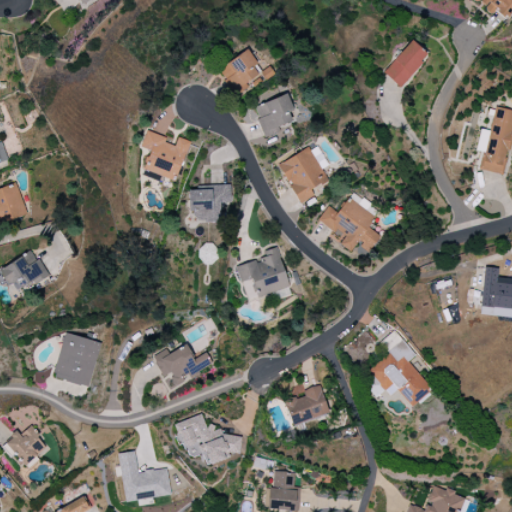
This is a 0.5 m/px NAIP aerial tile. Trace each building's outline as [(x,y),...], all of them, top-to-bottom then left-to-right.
[(511,10),(511,0),(474,0),(491,14),(493,11),(505,20),(511,10)] [(427,56),(410,41),(382,72),(398,87),(427,56)] [(261,72),(245,50),(216,70),(235,96),(247,88),(244,84),(261,72)] [(291,121),(287,113),(292,111),(286,94),(252,107),(264,138),(279,132),(277,127),(291,121)] [(503,175),(511,133),(510,133),(511,123),(511,110),(494,107),(489,131),(479,129),(475,151),(481,152),(478,170),(503,175)] [(175,181),(188,141),(177,138),(174,146),(164,143),(166,138),(144,131),(139,147),(149,151),(142,171),(175,181)] [(298,204),(313,196),(310,190),(327,181),(321,169),(326,166),(315,144),(277,165),(298,204)] [(0,224),(26,215),(15,183),(0,188),(0,224)] [(187,190),(188,212),(197,211),(197,222),(219,222),(219,204),(226,203),(226,185),(212,185),(212,189),(187,190)] [(317,221),(342,238),(338,244),(350,252),(356,244),(368,252),(379,236),(366,227),(373,217),(365,211),(369,205),(351,193),(337,214),(326,206),(317,221)] [(215,266),(216,246),(199,245),(198,265),(215,266)] [(235,267),(239,282),(250,279),(255,299),(288,289),(276,248),(262,252),(264,258),(235,267)] [(0,268),(0,274),(14,296),(46,275),(30,250),(0,268)] [(511,318),(511,279),(496,278),(497,269),(482,268),(478,315),(511,318)] [(414,356),(393,331),(379,343),(388,353),(366,371),(374,380),(365,387),(375,398),(384,391),(389,397),(397,391),(410,407),(431,390),(407,362),(414,356)] [(100,343),(64,333),(51,377),(88,387),(100,343)] [(212,365),(205,353),(193,360),(184,344),(167,354),(164,349),(150,357),(162,378),(167,375),(174,387),(212,365)] [(289,426),(327,416),(319,386),(301,390),(303,396),(283,401),(289,426)] [(175,424),(185,456),(202,458),(205,466),(227,458),(227,453),(238,454),(240,437),(221,435),(219,428),(205,426),(204,427),(200,415),(175,424)] [(16,432),(5,440),(24,468),(46,452),(29,427),(18,435),(16,432)] [(123,502),(169,496),(165,469),(136,473),(133,452),(117,454),(123,502)] [(266,509),(291,511),(296,511),(299,488),(292,487),(294,474),(273,471),(271,487),(268,487),(266,509)] [(404,511),(458,511),(463,499),(453,495),(454,493),(431,485),(426,502),(427,502),(424,510),(407,505),(404,511)] [(53,511),(85,511),(89,510),(83,497),(53,511)]
